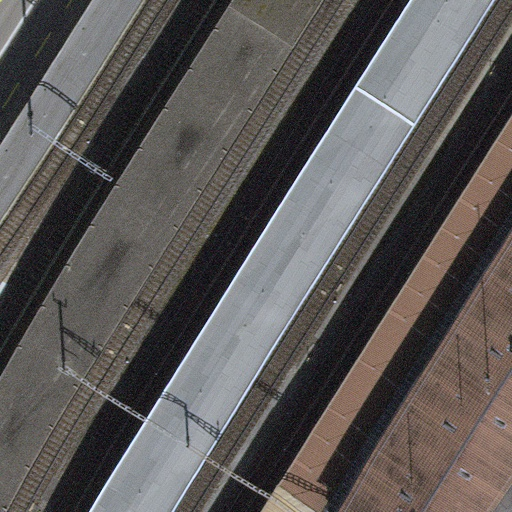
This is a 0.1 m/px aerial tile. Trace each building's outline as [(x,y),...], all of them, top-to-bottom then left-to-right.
[(315,0),(237,0),(62,278),(0,383),(0,511),(1,511),(46,436),(120,317),(205,178),(315,0)] [(88,0),(0,140),(0,216),(7,207),(68,115),(141,0),(88,0)] [(167,511),(491,0),(412,0),(152,411),(95,511),(167,511)] [(265,511),(338,511),(370,461),(401,410),(431,362),(463,312),(453,306),(475,269),(486,276),(511,234),(511,122),(380,331),(265,511)] [(511,234),(486,276),(475,269),(453,306),(463,312),(431,362),(401,410),(370,461),(338,511),(482,511),(511,465),(511,234)] [(511,511),(511,501),(503,511),(511,511)]
